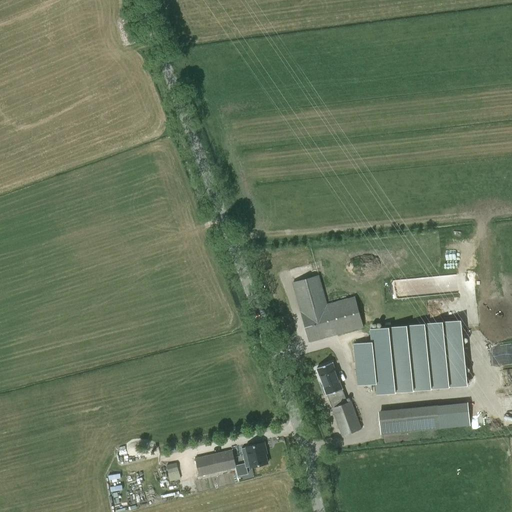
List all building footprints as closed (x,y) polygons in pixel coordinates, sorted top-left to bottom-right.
[(458,274),(392,279),(393,297),(460,292),(458,274)] [(327,304),(319,275),(293,283),(309,342),(363,327),(355,296),(327,304)] [(460,321),(456,321),(370,330),(371,342),(353,344),(357,379),(375,377),(376,394),(467,385),(460,321)] [(511,342),(502,343),(502,355),(504,355),(504,362),(511,361),(511,342)] [(361,429),(350,400),(347,402),(333,362),(317,368),(327,395),(332,408),(342,436),(361,429)] [(378,411),(381,435),(471,425),(469,401),(378,411)] [(241,449),(246,468),(251,466),(251,467),(267,463),(265,453),(266,453),(264,443),(246,447),(246,448),(241,449)] [(199,476),(236,467),(232,451),(195,459),(199,476)] [(180,479),(175,463),(167,465),(171,481),(180,479)]
